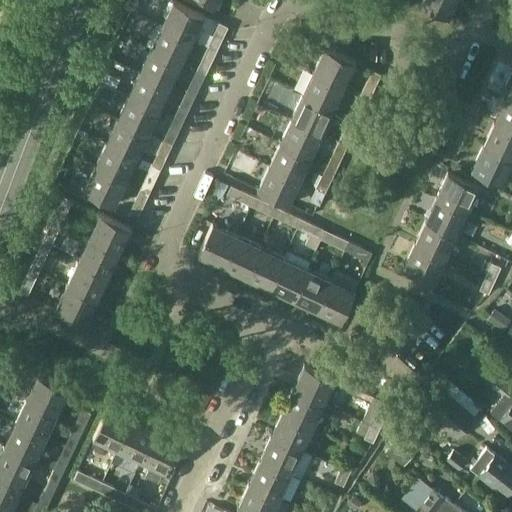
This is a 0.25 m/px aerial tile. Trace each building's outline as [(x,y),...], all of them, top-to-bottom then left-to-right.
[(126,0),(123,7),(133,12),(136,13),(142,0),(126,0)] [(193,39),(204,15),(173,0),(161,25),(193,39)] [(417,0),(417,3),(448,17),(456,0),(417,0)] [(161,25),(150,48),(181,63),(193,39),(161,25)] [(213,33),(207,47),(216,51),(222,37),(213,33)] [(216,51),(207,47),(201,60),(210,64),(216,51)] [(313,71),(344,86),(356,62),(324,47),(313,71)] [(181,63),(150,48),(139,72),(170,87),(181,63)] [(313,71),(302,94),(333,109),(344,86),(313,71)] [(139,72),(128,96),(159,111),(170,87),(139,72)] [(191,80),(185,93),(194,98),(200,84),(191,80)] [(367,81),(360,94),(369,98),(375,85),(367,81)] [(179,107),(187,111),(194,98),(185,93),(179,107)] [(302,94),(290,118),(322,133),(333,109),(302,94)] [(369,98),(360,94),(354,107),(363,111),(369,98)] [(128,96),(117,119),(148,134),(159,111),(128,96)] [(511,101),(504,98),(493,122),(511,130),(511,101)] [(279,142),(311,157),(322,133),(290,118),(279,142)] [(148,134),(117,119),(106,143),(137,157),(148,134)] [(511,130),(493,122),(482,145),(511,159),(511,130)] [(169,127),(163,141),(171,145),(177,132),(169,127)] [(344,128),(338,141),(347,145),(353,132),(344,128)] [(171,145),(163,141),(156,154),(165,158),(171,145)] [(347,145),(338,141),(332,154),(341,158),(347,145)] [(279,142),(268,166),(299,180),(311,157),(279,142)] [(106,143),(94,166),(126,181),(137,157),(106,143)] [(511,163),(511,159),(482,145),(471,170),(502,184),(511,163)] [(126,181),(94,166),(83,191),(115,205),(126,181)] [(299,180),(268,166),(257,190),(288,205),(299,180)] [(447,172),(436,196),(467,211),(479,186),(447,172)] [(147,174),(140,188),(149,192),(156,178),(147,174)] [(322,175),(316,188),(324,192),(331,179),(322,175)] [(149,192),(140,188),(134,201),(143,205),(149,192)] [(318,206),(324,192),(316,188),(309,201),(318,206)] [(237,200),(250,206),(254,197),(241,191),(237,200)] [(467,211),(436,196),(424,220),(456,235),(467,211)] [(254,197),(250,206),(263,212),(267,203),(254,197)] [(58,208),(52,221),(61,225),(67,212),(58,208)] [(283,222),(297,228),(301,219),(288,213),(283,222)] [(99,214),(88,238),(119,253),(130,229),(99,214)] [(314,225),(301,219),(297,228),(310,234),(314,225)] [(424,220),(413,244),(445,258),(456,235),(424,220)] [(61,225),(52,221),(45,234),(55,238),(61,225)] [(212,223),(197,254),(221,266),(236,234),(212,223)] [(236,234),(221,266),(245,277),(260,245),(236,234)] [(348,241),(335,235),(331,244),(344,250),(348,241)] [(77,262),(108,277),(119,253),(88,238),(77,262)] [(361,248),(348,241),(344,250),(357,256),(361,248)] [(445,258),(413,244),(402,268),(434,282),(445,258)] [(260,245),(245,277),(268,288),(283,256),(260,245)] [(30,268),(38,272),(45,259),(36,255),(30,268)] [(283,256),(268,288),(292,299),(307,268),(283,256)] [(485,260),(480,270),(486,273),(485,276),(493,280),(500,267),(491,263),(485,260)] [(77,262),(65,285),(97,300),(108,277),(77,262)] [(38,272),(30,268),(23,281),(32,285),(38,272)] [(307,268),(292,299),(315,310),(330,279),(307,268)] [(493,280),(485,276),(479,290),(487,294),(493,280)] [(330,279),(315,310),(340,322),(354,290),(330,279)] [(54,310),(85,324),(97,300),(65,285),(54,310)] [(502,328),(509,318),(494,307),(486,317),(502,328)] [(303,364),(292,389),(324,403),(335,379),(303,364)] [(509,393),(511,389),(511,379),(495,365),(483,380),(502,395),(505,398),(509,393)] [(428,375),(473,413),(480,405),(434,367),(428,375)] [(37,375),(26,399),(57,414),(69,389),(37,375)] [(474,416),(437,385),(419,406),(456,438),(474,416)] [(281,412),(312,427),(324,403),(292,389),(281,412)] [(502,395),(490,411),(499,418),(511,428),(511,394),(509,393),(505,398),(502,395)] [(26,399),(14,422),(46,437),(57,414),(26,399)] [(107,406),(92,437),(116,449),(131,417),(107,406)] [(82,409),(76,422),(84,427),(91,413),(82,409)] [(281,412),(270,436),(301,450),(312,427),(281,412)] [(376,412),(370,425),(379,429),(385,416),(376,412)] [(117,450),(141,460),(156,429),(132,418),(117,450)] [(3,446),(35,461),(46,437),(14,422),(3,446)] [(78,440),(84,427),(76,422),(69,436),(78,440)] [(366,434),(369,426),(359,422),(356,428),(366,434)] [(370,425),(369,426),(366,434),(363,438),(373,442),(379,429),(370,425)] [(141,460),(165,472),(180,440),(156,429),(141,460)] [(384,450),(403,465),(418,446),(399,431),(384,450)] [(301,450),(270,436),(259,459),(290,474),(301,450)] [(3,446),(0,453),(0,473),(24,484),(35,461),(3,446)] [(486,447),(470,468),(478,474),(477,475),(492,486),(494,483),(506,492),(511,484),(511,465),(495,453),(494,454),(486,447)] [(453,450),(446,460),(459,469),(466,460),(453,450)] [(60,456),(54,469),(62,473),(69,460),(60,456)] [(340,469),(349,473),(355,460),(346,456),(340,469)] [(259,459),(248,483),(279,498),(290,474),(259,459)] [(47,483),(56,487),(62,473),(54,469),(47,483)] [(349,473),(340,469),(334,482),(343,486),(349,473)] [(0,473),(0,501),(13,508),(24,484),(0,473)] [(84,485),(97,491),(101,482),(100,481),(89,476),(88,476),(84,485)] [(101,482),(97,491),(111,497),(115,488),(101,482)] [(272,511),(279,498),(248,483),(237,507),(246,511),(272,511)] [(465,511),(462,510),(455,504),(454,505),(431,488),(419,505),(428,511),(465,511)] [(136,498),(131,506),(142,511),(143,511),(145,511),(149,504),(136,498)] [(311,511),(321,511),(326,503),(317,499),(311,511)] [(10,511),(13,508),(0,501),(0,511),(10,511)] [(38,503),(33,511),(44,511),(46,507),(38,503)]
